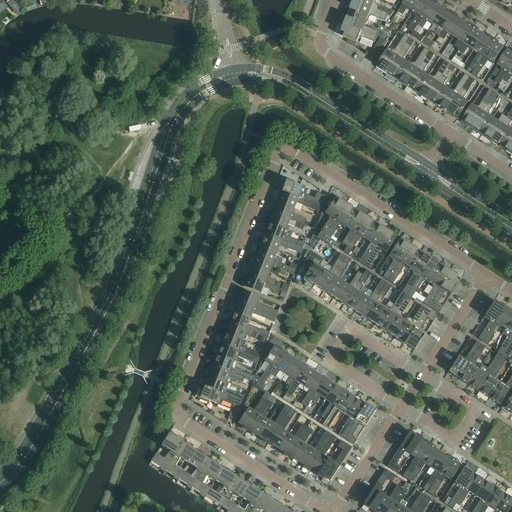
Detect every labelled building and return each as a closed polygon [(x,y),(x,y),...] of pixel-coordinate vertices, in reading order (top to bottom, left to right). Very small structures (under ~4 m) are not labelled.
[(352,0),(352,2),(388,16),(390,10),(378,5),(376,2),(377,0),(352,0)] [(405,0),(403,4),(398,12),(403,16),(408,9),(413,12),(420,0),(405,0)] [(416,18),(408,30),(413,33),(414,32),(415,32),(419,25),(418,25),(434,1),(432,0),(420,0),(413,12),(415,14),(416,18)] [(434,1),(418,25),(419,25),(423,28),(427,22),(433,25),(434,24),(444,8),(438,5),(438,4),(434,1)] [(348,12),(348,13),(367,20),(367,21),(369,21),(370,17),(372,16),(386,21),(388,16),(352,2),(350,7),(352,8),(351,9),(350,13),(348,12)] [(444,8),(434,24),(439,27),(434,33),(440,37),(454,14),(450,11),(450,12),(444,8)] [(346,18),(343,24),(377,37),(380,32),(366,26),(365,24),(367,21),(367,20),(348,13),(350,14),(348,17),(348,19),(346,18)] [(454,14),(440,37),(445,40),(449,33),(454,36),(464,21),(458,17),(454,14)] [(464,21),(454,36),(459,39),(455,46),(460,49),(475,27),(470,24),(470,25),(464,21)] [(343,24),(341,30),(343,31),(342,32),(343,32),(341,35),(342,37),(349,39),(348,43),(355,48),(357,43),(358,43),(359,39),(363,38),(375,43),(377,37),(343,24)] [(460,49),(459,51),(464,54),(468,48),(469,48),(473,51),(484,34),(478,30),(479,30),(475,27),(460,49)] [(413,33),(412,36),(422,42),(425,38),(415,32),(414,32),(413,33)] [(377,67),(379,66),(382,68),(383,69),(382,70),(387,74),(407,43),(410,38),(408,37),(409,35),(406,33),(404,37),(396,49),(392,50),(389,48),(378,65),(377,67)] [(478,55),(470,67),(475,70),(495,40),(491,37),(491,35),(485,35),(484,34),(473,51),(478,53),(478,55)] [(407,43),(387,74),(393,77),(394,76),(395,76),(398,78),(397,80),(408,63),(403,60),(412,46),(415,41),(410,38),(407,43)] [(381,39),(374,49),(380,54),(381,54),(386,46),(388,42),(381,39)] [(430,40),(427,45),(432,48),(435,43),(430,40)] [(475,70),(472,74),(477,78),(488,61),(494,64),(505,48),(498,43),(499,43),(495,40),(475,70)] [(408,63),(397,80),(398,80),(399,79),(402,81),(403,82),(402,83),(407,87),(430,51),(425,48),(416,62),(412,63),(409,61),(408,63)] [(502,71),(495,82),(500,85),(503,80),(511,66),(511,50),(509,51),(508,50),(498,65),(501,67),(502,71)] [(430,51),(407,87),(413,90),(414,89),(415,89),(418,91),(417,93),(429,76),(428,76),(426,74),(425,70),(432,59),(436,55),(431,51),(430,51)] [(429,76),(417,93),(418,93),(419,92),(422,94),(423,95),(422,96),(428,100),(443,76),(448,69),(451,64),(445,61),(435,76),(433,77),(429,74),(428,76),(429,76)] [(511,66),(503,80),(508,83),(511,77),(511,66)] [(449,89),(438,106),(439,105),(442,107),(443,108),(442,109),(448,113),(463,89),(464,89),(471,77),(466,74),(455,90),(452,91),(449,89)] [(443,76),(428,100),(433,103),(434,102),(435,102),(439,104),(437,106),(438,106),(449,89),(444,86),(448,79),(443,76)] [(463,89),(448,113),(453,116),(454,115),(455,115),(459,117),(458,119),(459,118),(469,102),(464,99),(468,92),(476,80),(471,77),(464,89),(463,89)] [(463,120),(462,122),(463,120),(467,122),(467,123),(468,123),(467,125),(472,128),(495,93),(490,90),(483,101),(480,106),(476,107),(473,105),(463,120)] [(495,93),(472,128),(477,132),(479,130),(480,131),(483,133),(482,135),(493,118),(490,116),(490,112),(493,108),(500,96),(495,93)] [(508,117),(492,142),(498,145),(499,143),(500,144),(503,146),(502,148),(511,133),(511,129),(510,125),(511,121),(511,109),(507,117),(508,117)] [(493,118),(482,135),(484,133),(487,135),(487,136),(488,136),(487,138),(492,142),(508,117),(507,117),(503,114),(498,121),(493,118)] [(511,133),(502,148),(503,148),(504,146),(507,149),(508,149),(507,151),(511,154),(511,133)] [(285,178),(282,186),(284,187),(282,192),(306,201),(315,205),(321,207),(325,196),(317,193),(315,199),(306,195),(308,190),(303,187),(293,183),(293,182),(293,181),(285,178)] [(278,195),(276,202),(294,209),(296,203),(304,206),(313,210),(315,205),(306,201),(282,192),(280,196),(279,196),(278,195)] [(322,230),(317,238),(321,240),(321,241),(327,233),(327,234),(347,203),(342,200),(341,201),(340,200),(339,201),(336,199),(337,197),(337,196),(335,198),(325,213),(329,215),(329,219),(322,230)] [(276,202),(273,208),(274,208),(275,208),(273,213),(297,222),(297,223),(305,226),(307,220),(292,214),(294,209),(276,202)] [(347,203),(327,234),(332,237),(339,226),(345,229),(346,227),(357,209),(356,211),(352,209),(351,208),(352,206),(347,203)] [(351,230),(342,243),(347,246),(347,247),(367,216),(362,213),(361,214),(360,213),(360,214),(356,212),(357,210),(357,209),(346,227),(351,230)] [(273,213),(269,223),(286,230),(288,225),(295,228),(303,231),(305,226),(297,223),(297,222),(273,213)] [(347,246),(344,251),(349,255),(352,250),(361,236),(366,240),(377,222),(376,224),(372,222),(373,222),(372,221),(373,220),(367,216),(347,247),(347,246)] [(362,256),(359,262),(364,265),(368,260),(387,229),(382,226),(381,227),(380,227),(376,225),(378,223),(377,222),(366,240),(371,243),(362,256)] [(269,223),(265,234),(290,244),(297,247),(299,241),(284,235),(286,230),(269,223)] [(368,260),(364,265),(371,270),(374,266),(371,265),(373,263),(381,249),(387,253),(393,243),(397,238),(398,236),(397,235),(396,237),(393,235),(392,234),(393,232),(387,229),(368,260)] [(265,234),(261,245),(277,251),(279,246),(288,249),(290,244),(265,234)] [(313,235),(308,247),(313,251),(321,240),(317,238),(313,235)] [(393,263),(383,278),(388,281),(412,245),(406,241),(405,243),(404,242),(401,240),(402,238),(401,238),(400,240),(397,245),(389,257),(392,259),(393,263)] [(299,241),(297,247),(300,248),(304,250),(306,244),(299,241)] [(261,245),(257,255),(281,265),(281,264),(283,259),(275,256),(277,251),(261,245)] [(412,245),(388,281),(393,284),(397,279),(405,265),(410,268),(411,269),(422,251),(421,251),(420,253),(417,251),(416,250),(417,248),(412,245)] [(414,275),(403,292),(408,295),(432,258),(426,254),(425,256),(424,255),(421,253),(422,251),(411,269),(410,268),(409,270),(413,273),(414,275)] [(310,270),(304,279),(314,285),(326,268),(325,267),(324,269),(319,266),(324,259),(312,252),(308,258),(304,265),(304,266),(310,270)] [(326,268),(314,285),(324,292),(347,257),(342,254),(338,259),(329,273),(325,270),(326,268)] [(253,259),(251,265),(271,273),(273,268),(288,274),(290,268),(281,264),(281,265),(257,255),(255,260),(253,259)] [(347,257),(324,292),(334,298),(346,281),(346,280),(344,283),(339,279),(348,266),(352,261),(347,257)] [(432,258),(408,295),(412,298),(415,292),(416,293),(423,282),(427,281),(430,283),(442,264),(440,266),(437,264),(436,263),(437,261),(432,258)] [(430,293),(424,304),(429,307),(452,271),(447,267),(445,269),(444,268),(441,266),(442,264),(430,283),(432,285),(433,289),(430,293)] [(251,265),(248,271),(249,271),(250,272),(248,276),(274,287),(274,286),(276,281),(269,278),(271,273),(251,265)] [(363,275),(344,305),(354,311),(366,294),(364,296),(360,293),(364,286),(372,274),(366,270),(363,275)] [(452,271),(429,307),(434,310),(439,314),(443,307),(438,303),(441,298),(444,293),(448,293),(451,295),(461,279),(457,277),(456,276),(457,274),(452,271)] [(346,281),(334,298),(344,305),(363,275),(358,272),(350,286),(345,283),(346,281)] [(248,276),(244,287),(260,294),(263,288),(278,294),(280,288),(274,286),(274,287),(248,276)] [(366,294),(354,311),(364,318),(386,284),(382,281),(374,292),(370,299),(365,296),(366,294)] [(386,284),(364,318),(375,324),(386,307),(381,304),(385,297),(391,287),(386,284)] [(243,291),(238,302),(276,317),(278,312),(257,303),(259,298),(243,291)] [(386,307),(375,324),(385,331),(408,295),(403,292),(392,309),(389,309),(386,307)] [(408,295),(385,331),(388,333),(389,335),(390,336),(391,337),(392,337),(394,337),(395,337),(406,320),(406,319),(406,320),(403,318),(402,315),(410,303),(409,303),(412,298),(408,295)] [(234,306),(232,312),(250,319),(253,314),(274,322),(276,317),(238,302),(236,307),(235,306),(234,306)] [(490,322),(479,339),(483,342),(505,308),(498,303),(498,304),(494,302),(484,318),(490,322)] [(406,320),(395,337),(396,338),(396,339),(397,341),(398,341),(399,342),(401,341),(404,344),(427,309),(422,306),(412,321),(409,322),(406,320)] [(505,308),(483,342),(487,345),(491,340),(498,328),(502,327),(506,329),(511,319),(511,309),(510,311),(505,308)] [(427,309),(404,344),(405,345),(405,344),(415,351),(425,335),(426,333),(421,330),(428,318),(434,322),(437,316),(432,313),(427,309)] [(232,312),(230,318),(232,319),(230,323),(257,334),(262,336),(268,338),(270,333),(263,330),(248,324),(250,319),(232,312)] [(507,340),(498,354),(502,357),(507,350),(511,341),(511,319),(506,329),(502,334),(508,338),(507,340)] [(230,323),(225,334),(242,340),(244,335),(255,339),(257,335),(257,334),(230,323)] [(225,334),(221,344),(253,357),(255,351),(244,347),(244,346),(246,341),(242,340),(225,334)] [(262,336),(260,342),(266,344),(268,338),(262,336)] [(460,355),(450,371),(453,373),(452,374),(459,379),(478,350),(481,345),(477,342),(466,358),(465,359),(460,355)] [(221,344),(217,355),(234,362),(233,362),(235,363),(238,357),(257,365),(259,360),(253,357),(221,344)] [(270,364),(256,386),(261,389),(264,385),(269,378),(271,375),(285,352),(275,346),(265,361),(270,364)] [(478,350),(459,379),(469,385),(479,370),(475,367),(474,365),(483,352),(478,350)] [(507,350),(502,357),(506,359),(507,360),(511,353),(507,350)] [(255,351),(253,357),(259,360),(261,354),(255,351)] [(285,352),(271,375),(274,377),(276,378),(280,371),(285,374),(284,376),(295,359),(285,352)] [(217,355),(213,366),(237,375),(244,378),(254,382),(256,377),(237,369),(236,367),(237,364),(235,363),(233,362),(234,362),(217,355)] [(479,370),(469,385),(479,392),(499,361),(495,358),(488,369),(482,365),(479,370)] [(295,359),(284,376),(284,377),(285,374),(290,378),(286,384),(290,388),(291,388),(305,365),(295,359)] [(499,361),(479,392),(489,399),(500,382),(495,378),(499,370),(505,361),(501,359),(499,361)] [(290,388),(286,394),(291,398),(300,384),(305,387),(304,389),(315,372),(305,365),(291,388),(290,388)] [(209,369),(207,376),(229,384),(229,383),(231,379),(233,380),(242,383),(244,378),(237,375),(213,366),(211,370),(210,370),(209,369)] [(306,397),(302,404),(306,407),(310,400),(311,401),(325,378),(315,372),(304,389),(304,390),(306,388),(310,391),(306,397)] [(500,382),(489,399),(500,405),(503,400),(510,390),(511,386),(511,375),(507,384),(505,384),(500,382)] [(207,376),(204,382),(205,382),(206,382),(204,387),(243,402),(243,401),(245,397),(229,390),(231,385),(229,384),(207,376)] [(325,378),(311,401),(316,404),(320,397),(325,400),(324,402),(324,403),(335,385),(325,378)] [(331,404),(322,417),(326,420),(327,421),(346,391),(335,385),(324,403),(326,401),(331,404)] [(201,391),(198,399),(209,403),(209,401),(218,405),(232,410),(229,418),(235,420),(238,415),(243,402),(204,387),(203,392),(201,391)] [(326,420),(323,425),(328,429),(340,412),(344,415),(345,415),(356,398),(346,391),(327,421),(326,420)] [(248,408),(238,423),(239,424),(242,430),(244,428),(248,431),(268,401),(271,396),(266,392),(254,412),(248,408)] [(511,393),(506,402),(502,409),(508,413),(509,411),(511,413),(511,393)] [(350,418),(338,435),(343,439),(366,404),(365,404),(363,403),(362,402),(362,400),(361,399),(360,398),(358,398),(357,399),(356,398),(345,415),(345,416),(345,415),(350,418)] [(268,401),(248,431),(252,434),(252,436),(258,436),(259,437),(269,422),(268,421),(264,418),(273,404),(268,401)] [(366,404),(343,439),(349,442),(354,445),(358,440),(352,436),(360,425),(365,428),(376,411),(366,405),(367,404),(366,404)] [(269,422),(259,437),(265,441),(264,441),(268,444),(291,408),(286,405),(279,416),(275,423),(269,420),(268,421),(269,422)] [(291,408),(268,444),(273,447),(273,446),(279,450),(289,434),(284,431),(288,425),(296,412),(291,408)] [(289,434),(279,450),(280,450),(283,456),(285,455),(289,457),(307,428),(302,424),(294,438),(289,434)] [(307,428),(289,457),(293,460),(293,459),(299,463),(309,448),(309,447),(304,444),(312,431),(307,428)] [(309,448),(299,463),(300,463),(303,469),(305,468),(309,470),(328,440),(332,435),(327,431),(315,449),(310,446),(309,447),(309,448)] [(156,454),(151,462),(161,468),(160,470),(164,473),(165,471),(183,442),(170,433),(163,444),(161,446),(170,452),(164,459),(156,454)] [(400,448),(387,467),(392,470),(398,474),(402,468),(396,465),(405,451),(410,455),(421,438),(417,436),(417,434),(411,433),(410,433),(400,448)] [(332,435),(328,440),(333,444),(337,438),(332,435)] [(407,471),(403,477),(408,480),(431,445),(427,443),(427,440),(421,440),(420,440),(421,439),(421,438),(410,455),(415,458),(407,471)] [(328,440),(309,470),(313,473),(313,472),(319,475),(319,476),(329,461),(329,460),(324,457),(333,444),(328,440)] [(319,475),(318,476),(323,479),(323,478),(330,482),(348,454),(352,448),(347,445),(342,441),(338,447),(343,450),(335,462),(330,459),(329,460),(329,461),(319,476),(319,475)] [(183,442),(165,471),(174,477),(173,478),(178,481),(179,480),(178,479),(184,471),(176,466),(180,458),(189,464),(197,451),(183,442)] [(431,445),(408,480),(411,481),(415,481),(421,471),(425,464),(430,468),(440,452),(434,449),(435,448),(431,445)] [(184,471),(178,479),(179,480),(188,485),(187,487),(191,490),(192,488),(210,460),(197,451),(189,464),(197,469),(191,476),(184,471)] [(435,472),(427,484),(431,486),(431,487),(432,487),(451,458),(447,455),(446,456),(440,452),(430,468),(434,470),(435,472)] [(431,487),(428,493),(433,496),(441,484),(446,477),(451,481),(458,471),(461,466),(460,465),(457,459),(455,460),(451,458),(432,487),(431,487)] [(210,460),(192,488),(201,494),(200,496),(204,499),(205,497),(211,489),(203,484),(207,476),(215,481),(224,468),(210,460)] [(211,489),(205,497),(215,503),(213,504),(218,507),(219,506),(219,505),(237,477),(224,468),(215,481),(224,486),(218,493),(211,489)] [(459,489),(450,503),(455,506),(456,504),(475,475),(464,468),(461,473),(453,485),(459,489)] [(373,489),(364,504),(370,508),(369,509),(373,511),(374,511),(384,496),(379,492),(387,479),(392,482),(396,476),(391,473),(386,470),(382,476),(373,489)] [(475,475),(456,504),(460,507),(469,492),(475,496),(485,481),(475,475)] [(237,477),(219,505),(219,506),(228,511),(227,511),(233,511),(237,506),(230,501),(234,493),(242,498),(251,486),(237,477)] [(481,500),(473,511),(479,511),(495,488),(485,481),(475,496),(481,500)] [(402,489),(387,511),(401,511),(404,509),(399,506),(399,505),(407,492),(408,484),(406,483),(402,489)] [(237,506),(233,511),(252,511),(264,494),(251,486),(242,498),(251,504),(245,511),(237,506)] [(384,496),(374,511),(375,511),(387,511),(402,489),(397,486),(389,499),(384,496)] [(485,511),(488,508),(494,511),(505,494),(504,494),(505,492),(501,489),(500,491),(495,488),(479,511),(485,511)] [(404,509),(401,511),(416,511),(426,496),(424,494),(424,495),(421,493),(411,509),(409,510),(405,507),(404,509)] [(264,494),(252,511),(262,511),(263,511),(271,511),(278,503),(264,494)] [(508,511),(511,506),(511,498),(505,494),(494,511),(495,511),(508,511)] [(426,496),(416,511),(423,511),(428,505),(432,499),(427,496),(426,496)] [(290,511),(291,511),(278,503),(271,511),(290,511)]
